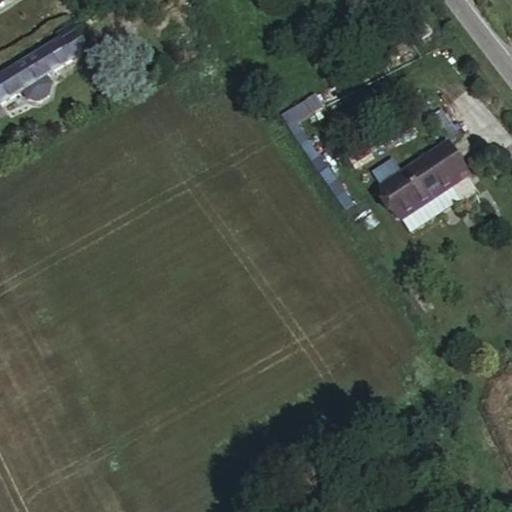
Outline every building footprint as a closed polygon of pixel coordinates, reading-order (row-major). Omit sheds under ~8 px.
[(0,0),(0,10),(15,0),(0,0)] [(75,34),(59,44),(71,64),(86,55),(75,34)] [(0,106),(20,95),(25,103),(37,106),(46,100),(49,89),(44,80),(71,64),(59,44),(0,79),(0,106)] [(427,114),(442,139),(454,131),(439,106),(427,114)] [(387,175),(372,186),(392,220),(468,172),(447,138),(387,175)] [(367,172),(372,186),(387,175),(381,162),(367,172)]
